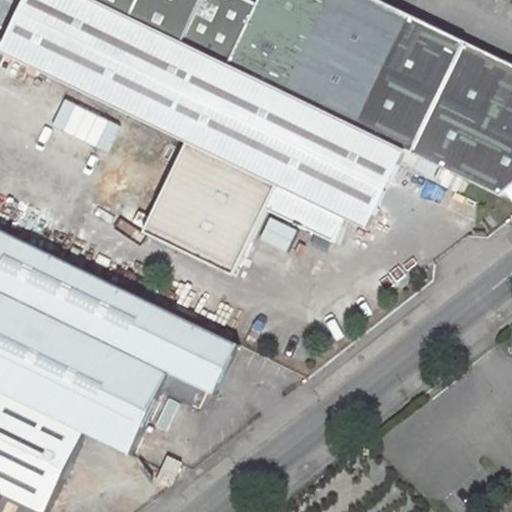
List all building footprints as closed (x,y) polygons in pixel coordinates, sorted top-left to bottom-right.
[(270,212),(338,245),(350,222),(372,233),(411,153),(232,67),(188,46),(135,20),(93,0),(29,0),(3,55),(186,143),(281,189),(270,212)] [(93,0),(135,20),(144,0),(93,0)] [(188,46),(210,0),(144,0),(135,20),(188,46)] [(263,2),(258,0),(210,0),(188,46),(232,67),(263,2)] [(232,67),(411,153),(464,39),(382,0),(264,0),(263,2),(232,67)] [(511,62),(464,39),(411,153),(504,198),(511,191),(511,62)] [(240,274),(270,212),(281,189),(186,143),(145,228),(240,274)] [(0,293),(169,377),(198,391),(214,398),(241,348),(0,231),(0,293)] [(0,392),(87,435),(131,456),(160,396),(169,377),(0,293),(0,392)] [(169,377),(160,396),(189,410),(198,391),(169,377)] [(0,497),(30,511),(50,511),(87,435),(0,392),(0,497)] [(181,464),(168,458),(162,471),(174,477),(181,464)] [(162,471),(156,482),(169,488),(174,477),(162,471)]
